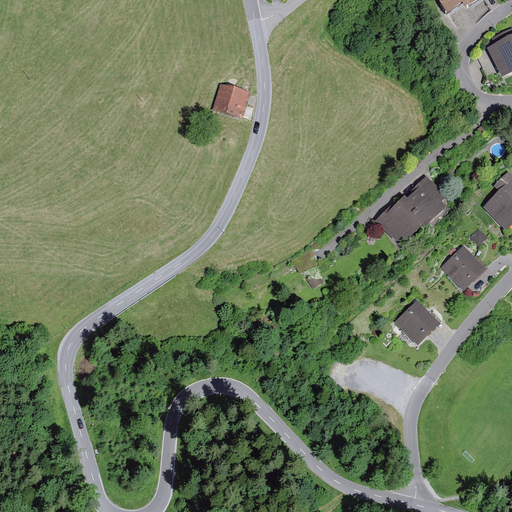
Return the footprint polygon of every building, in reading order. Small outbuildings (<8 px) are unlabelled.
[(433,0),(444,19),(479,0),(433,0)] [(511,72),(511,39),(485,51),(497,79),(511,72)] [(245,96),(219,90),(214,114),(239,120),(245,96)] [(511,222),(511,185),(506,179),(492,191),(499,198),(484,211),(502,232),(511,222)] [(421,184),(375,223),(395,247),(442,208),(421,184)] [(481,272),(462,252),(442,270),(461,290),(481,272)] [(434,326),(415,305),(394,324),(413,345),(434,326)]
